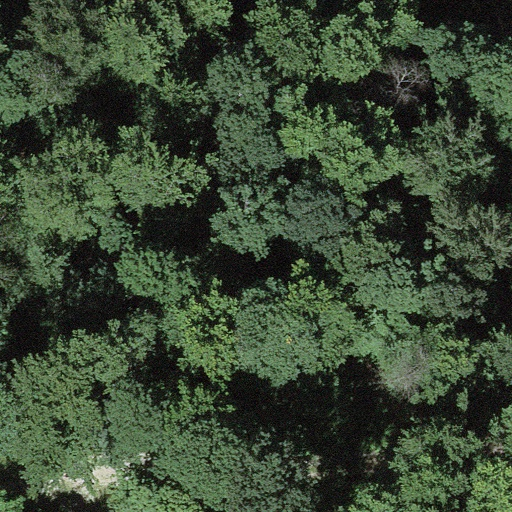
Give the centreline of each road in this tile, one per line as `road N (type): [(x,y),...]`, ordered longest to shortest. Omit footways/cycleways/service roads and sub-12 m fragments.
road 1 (track): [(0,501),(128,475),(511,440)]
road 2 (track): [(511,41),(297,0)]
